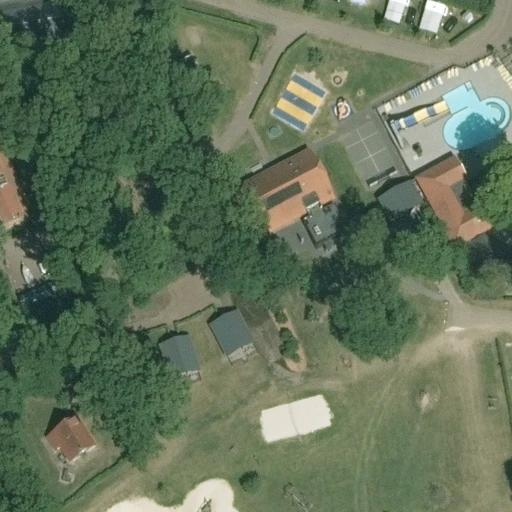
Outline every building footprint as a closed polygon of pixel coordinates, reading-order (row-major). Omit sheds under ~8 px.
[(0,0),(0,17),(44,9),(41,0),(0,0)] [(196,73),(190,60),(180,65),(185,78),(196,73)] [(20,218),(19,216),(29,212),(0,146),(0,218),(3,226),(20,218)] [(318,210),(333,202),(309,155),(245,188),(243,189),(236,210),(250,236),(267,236),(270,235),(306,216),(309,221),(302,225),(317,252),(348,235),(334,208),(320,215),(318,210)] [(454,250),(490,231),(478,210),(464,218),(450,191),(466,183),(454,161),(417,181),(428,203),(454,250)] [(238,313),(212,326),(223,348),(238,341),(243,350),(254,345),(238,313)] [(187,377),(199,374),(188,340),(161,348),(168,372),(184,367),(187,377)] [(237,354),(210,437),(246,448),(273,365),(237,354)] [(74,423),(47,441),(52,448),(60,443),(72,463),(92,451),(74,423)]
